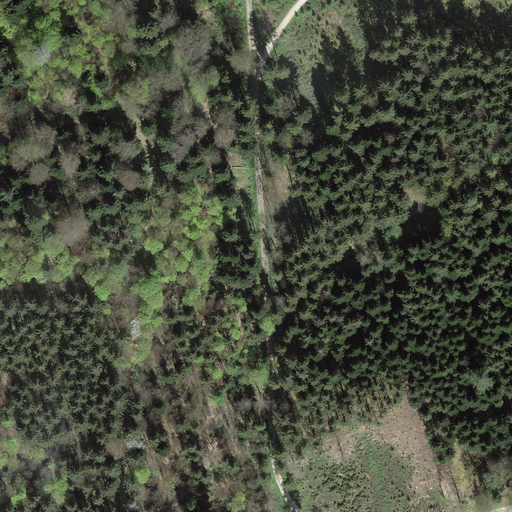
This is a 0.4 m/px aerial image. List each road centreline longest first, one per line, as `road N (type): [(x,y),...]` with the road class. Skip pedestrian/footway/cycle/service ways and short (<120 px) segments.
road 1 (track): [(0,137),(117,117),(149,150),(125,511)]
road 2 (track): [(247,0),(275,456),(299,511)]
road 3 (track): [(511,168),(364,236),(319,272),(285,319),(268,365)]
